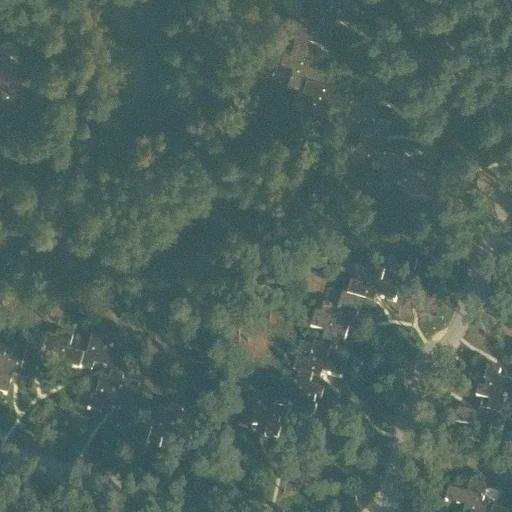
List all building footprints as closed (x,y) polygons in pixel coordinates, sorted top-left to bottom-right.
[(284,48),(280,61),(291,64),(286,83),(313,90),(308,108),(326,112),(329,102),(346,106),(344,114),(362,119),(355,146),(373,151),(370,162),(382,165),(381,170),(395,174),(391,189),(404,193),(402,199),(415,202),(419,188),(434,192),(438,176),(428,173),(429,168),(414,164),(415,158),(401,155),(402,150),(393,148),(395,138),(386,136),(391,117),(387,116),(389,109),(374,106),(380,84),(366,81),(361,99),(350,96),(351,93),(331,88),(335,73),(328,71),(329,66),(310,61),(314,45),(306,43),(308,34),(323,38),(325,31),(330,32),(335,12),(350,16),(352,9),(369,13),(371,7),(391,13),(394,0),(310,0),(307,16),(288,11),(283,28),(295,31),(290,49),(284,48)] [(0,134),(7,136),(9,124),(4,123),(9,105),(24,109),(28,92),(8,87),(15,58),(0,54),(0,44),(1,41),(0,40),(0,134)] [(245,408),(238,432),(252,436),(253,432),(266,436),(263,443),(277,447),(280,433),(278,433),(280,425),(285,426),(289,412),(301,416),(299,422),(312,426),(316,413),(313,412),(315,405),(321,407),(324,396),(317,394),(321,379),(343,385),(347,372),(327,366),(330,355),(335,357),(338,346),(343,348),(347,334),(354,336),(359,316),(370,319),(375,303),(395,309),(396,305),(405,307),(408,294),(428,299),(431,286),(414,281),(418,267),(400,262),(394,281),(366,273),(361,292),(350,288),(347,301),(342,300),(338,314),(323,310),(320,319),(313,318),(309,335),(323,339),(320,350),(313,348),(308,368),(297,364),(293,377),(299,378),(295,392),(280,388),(276,402),(263,398),(260,412),(245,408)] [(0,400),(4,402),(9,383),(24,386),(26,380),(31,381),(32,376),(62,383),(64,374),(76,377),(77,374),(89,377),(90,372),(104,375),(103,379),(107,380),(106,385),(96,383),(91,404),(87,403),(83,420),(97,423),(99,414),(112,417),(111,421),(109,420),(107,430),(113,432),(111,440),(107,439),(104,453),(116,456),(118,449),(131,452),(130,457),(154,463),(157,448),(191,456),(196,435),(180,432),(184,416),(169,413),(168,418),(158,415),(153,437),(136,433),(139,418),(128,415),(131,401),(116,398),(120,382),(117,382),(123,358),(108,354),(112,340),(98,336),(96,342),(88,340),(83,361),(66,357),(70,342),(53,338),(52,344),(42,341),(39,356),(23,352),(22,356),(10,353),(7,364),(0,362),(0,400)] [(456,417),(454,430),(472,433),(470,448),(486,451),(489,433),(499,435),(503,409),(511,410),(511,380),(511,387),(498,385),(500,376),(485,373),(483,387),(485,387),(484,394),(477,392),(475,404),(480,405),(478,421),(456,417)] [(448,494),(444,506),(463,511),(486,511),(481,510),(487,492),(470,487),(466,499),(448,494)]
